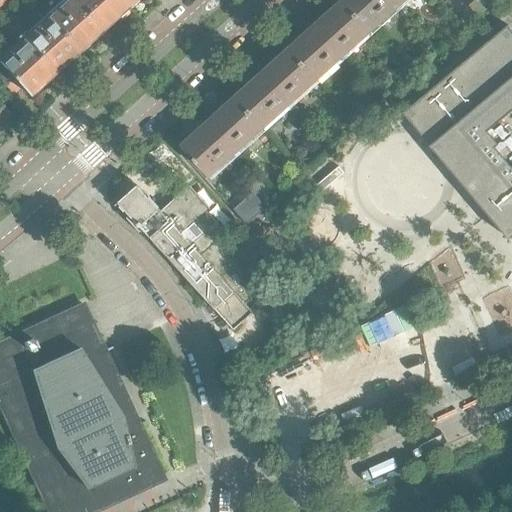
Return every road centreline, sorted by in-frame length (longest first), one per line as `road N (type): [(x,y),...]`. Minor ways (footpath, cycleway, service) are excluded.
road 1 (residential): [(223,476),(206,356),(158,279),(64,179)]
road 2 (residential): [(511,393),(315,479),(223,476)]
road 3 (tertiary): [(64,179),(261,0)]
road 4 (tertiary): [(217,0),(41,159)]
